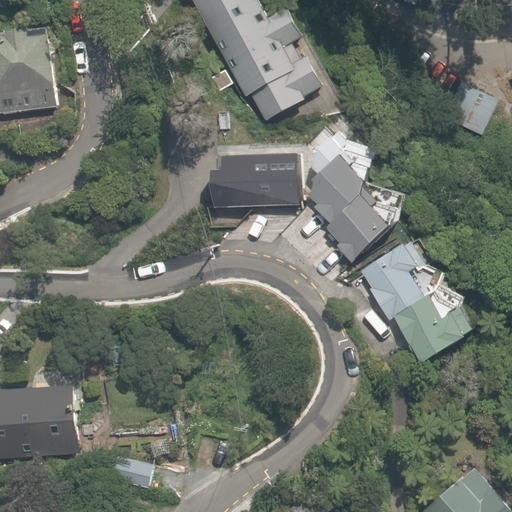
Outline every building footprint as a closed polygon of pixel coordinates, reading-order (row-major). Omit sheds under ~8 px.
[(265,14),(257,0),(186,0),(244,100),(248,98),(263,124),(323,90),(299,46),(304,43),(281,4),(265,14)] [(0,111),(65,106),(58,30),(0,35),(0,111)] [(497,96),(455,81),(442,116),(484,131),(497,96)] [(376,160),(360,187),(326,141),(315,150),(309,210),(350,263),(410,187),(376,160)] [(391,320),(416,365),(476,331),(423,237),(358,273),(386,323),(391,320)] [(69,381),(0,388),(0,462),(77,454),(69,381)] [(149,459),(105,452),(101,482),(144,488),(149,459)] [(511,511),(472,464),(414,510),(416,511),(511,511)]
